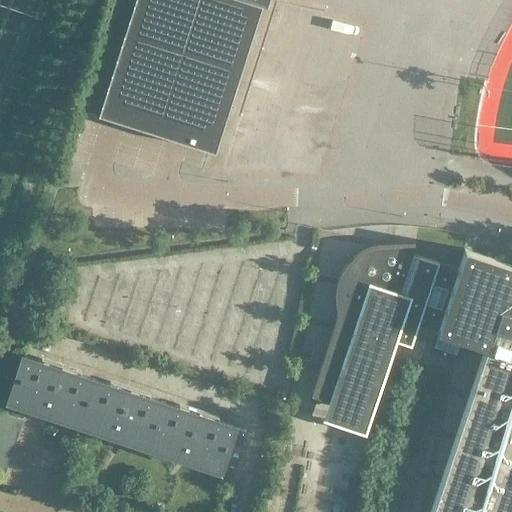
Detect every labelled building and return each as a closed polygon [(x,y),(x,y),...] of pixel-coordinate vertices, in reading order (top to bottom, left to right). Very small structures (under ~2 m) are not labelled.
[(78,104),(77,107),(146,129),(214,150),(260,9),(261,5),(266,6),(268,0),(111,0),(104,23),(84,85),(78,104)] [(260,9),(214,150),(332,188),(336,177),(374,189),(382,165),(380,164),(423,31),(386,19),(388,12),(350,0),(278,0),(274,13),(260,9)] [(511,511),(511,276),(510,276),(511,270),(511,263),(464,248),(457,268),(412,253),(415,244),(385,245),(375,246),(363,250),(352,258),(343,268),(336,283),(335,292),(335,304),(336,311),(335,322),(311,395),(328,401),(322,419),(365,433),(396,341),(411,346),(417,325),(434,331),(427,352),(458,362),(465,340),(484,346),(428,511),(511,511)] [(40,360),(25,355),(10,400),(24,408),(25,405),(64,418),(63,421),(79,423),(94,378),(78,373),(80,369),(61,362),(42,356),(40,360)] [(110,383),(94,378),(79,423),(93,431),(94,428),(134,441),(133,444),(149,446),(163,401),(148,396),(149,391),(111,379),(110,383)] [(179,406),(163,401),(149,446),(162,454),(163,451),(203,464),(202,467),(218,469),(233,423),(217,419),(218,414),(180,402),(179,406)] [(0,411),(0,423),(18,429),(21,418),(0,411)] [(0,423),(0,436),(14,441),(18,429),(0,423)] [(0,436),(0,449),(10,452),(14,441),(0,436)] [(0,449),(0,461),(6,464),(10,452),(0,449)] [(292,511),(301,465),(278,461),(268,511),(292,511)]
